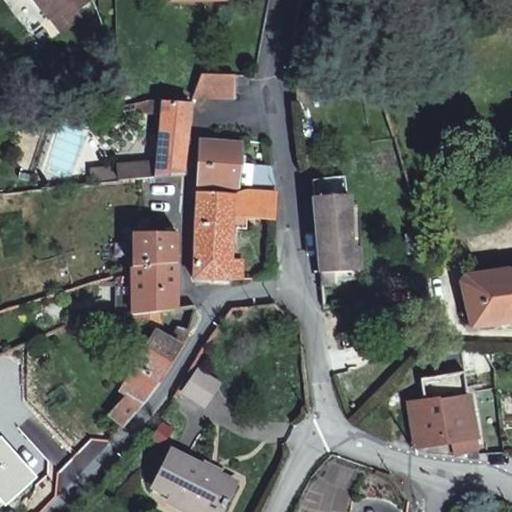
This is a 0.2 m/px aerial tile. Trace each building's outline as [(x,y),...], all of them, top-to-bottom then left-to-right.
[(36,0),(46,12),(64,1),(72,12),(90,0),(89,0),(36,0)] [(298,0),(298,2),(302,10),(333,0),(298,0)] [(235,100),(236,96),(237,76),(203,81),(199,79),(191,98),(235,100)] [(334,89),(332,78),(287,80),(289,103),(320,101),(319,90),(334,89)] [(188,105),(148,103),(146,115),(159,117),(154,166),(143,168),(142,166),(137,167),(116,171),(118,185),(180,178),(188,105)] [(200,144),(196,189),(238,190),(240,165),(241,147),(200,144)] [(245,166),(244,194),(274,196),(275,196),(275,168),(245,166)] [(341,179),(312,182),(319,279),(350,277),(348,253),(341,179)] [(274,196),(244,194),(231,197),(196,195),(193,227),(192,282),(246,284),(246,263),(229,263),(231,220),(273,222),(274,196)] [(130,270),(176,266),(176,237),(129,238),(130,270)] [(319,279),(320,288),(363,286),(360,253),(348,253),(350,277),(319,279)] [(130,270),(130,274),(131,317),(133,317),(159,314),(176,311),(176,266),(130,270)] [(511,276),(510,277),(508,275),(463,281),(459,286),(470,330),(511,324),(511,276)] [(133,317),(129,329),(151,329),(161,328),(159,314),(133,317)] [(156,336),(135,371),(122,393),(143,407),(159,384),(188,337),(180,331),(172,345),(156,336)] [(452,446),(456,459),(477,454),(463,374),(417,383),(421,404),(407,407),(415,452),(452,446)] [(0,505),(4,510),(39,479),(0,434),(0,505)] [(173,455),(154,491),(196,511),(222,511),(236,486),(173,455)]
